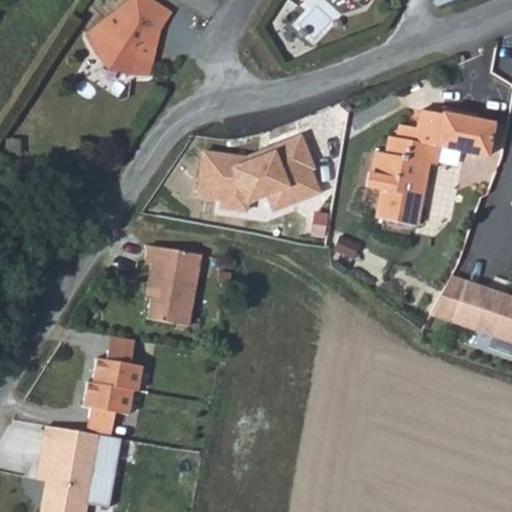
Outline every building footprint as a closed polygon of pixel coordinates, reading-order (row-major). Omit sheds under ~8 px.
[(165,14),(142,0),(132,0),(129,6),(89,36),(95,49),(108,62),(124,70),(146,73),(156,30),(165,14)] [(312,39),(329,20),(313,6),(297,26),(312,39)] [(374,195),(402,205),(407,207),(429,149),(436,151),(442,135),(482,149),(493,118),(450,102),(450,104),(430,97),(423,113),(408,107),(403,120),(395,117),(389,133),(379,129),(372,149),(369,148),(365,159),(379,165),(369,193),(374,195)] [(488,151),(498,120),(493,118),(482,149),(488,151)] [(402,205),(374,195),(371,206),(398,216),(402,205)] [(200,254),(147,245),(144,260),(151,261),(145,290),(150,291),(146,317),(187,325),(200,254)] [(511,298),(465,283),(452,321),(511,341),(511,298)] [(123,363),(127,364),(131,339),(107,335),(104,349),(125,353),(123,363)] [(88,408),(87,416),(106,419),(108,411),(113,412),(126,414),(131,390),(135,390),(139,367),(127,364),(123,363),(125,353),(104,349),(103,359),(94,358),(89,382),(87,382),(81,407),(88,408)] [(106,419),(87,416),(84,432),(109,436),(113,412),(108,411),(106,419)] [(172,447),(154,444),(149,469),(168,472),(172,447)] [(181,452),(177,487),(199,490),(203,455),(181,452)] [(39,511),(82,511),(90,467),(39,458),(35,478),(45,479),(39,511)]
